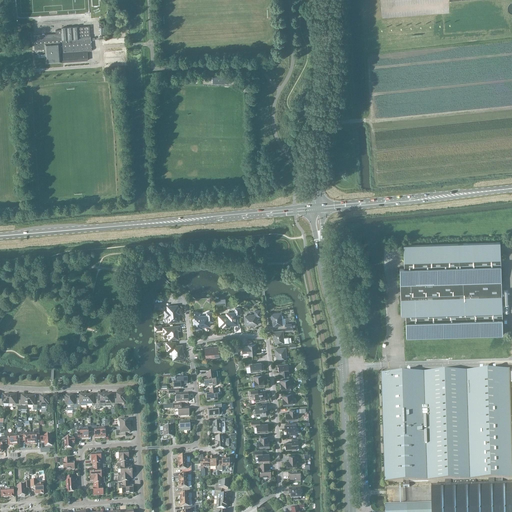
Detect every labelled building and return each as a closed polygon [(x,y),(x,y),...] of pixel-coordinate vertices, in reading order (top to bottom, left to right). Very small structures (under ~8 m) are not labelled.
[(92,51),(90,36),(79,37),(78,27),(61,28),(61,30),(55,30),(56,34),(34,35),(34,50),(45,49),(46,63),(62,62),(88,60),(87,51),(92,51)] [(228,82),(231,82),(231,76),(228,76),(228,75),(213,74),(213,77),(213,80),(212,83),(225,84),(225,83),(228,83),(228,82)] [(404,268),(399,268),(401,314),(405,314),(406,338),(502,335),(500,242),(403,245),(404,268)] [(165,311),(165,317),(168,317),(168,322),(179,321),(178,316),(177,316),(177,314),(180,314),(179,308),(178,308),(178,305),(167,306),(167,311),(165,311)] [(219,326),(223,326),(223,327),(229,327),(229,325),(232,324),(232,325),(237,324),(236,315),(240,315),(239,308),(235,308),(235,312),(226,313),(226,315),(218,316),(219,326)] [(255,315),(249,315),(248,316),(244,316),(245,325),(257,324),(257,316),(260,316),(260,310),(255,311),(255,315)] [(194,317),(193,317),(194,329),(201,328),(201,327),(210,326),(209,322),(213,322),(212,312),(206,313),(207,316),(197,317),(197,316),(197,315),(194,315),(194,316),(194,317)] [(273,319),(273,326),(282,325),(281,313),(271,314),(271,319),(273,319)] [(169,339),(171,339),(171,340),(172,340),(172,339),(176,338),(176,339),(178,339),(179,339),(178,335),(177,332),(178,332),(178,331),(179,330),(180,330),(179,326),(176,326),(176,327),(170,327),(163,327),(164,334),(168,333),(169,339)] [(279,344),(279,343),(289,342),(288,337),(283,338),(283,331),(272,332),(273,337),(275,337),(275,344),(277,344),(279,344)] [(181,351),(182,351),(182,345),(175,346),(175,342),(166,343),(167,351),(172,350),(173,355),(172,356),(172,358),(173,358),(173,359),(183,359),(183,357),(184,356),(184,354),(183,353),(182,353),(181,351)] [(242,353),(248,353),(249,355),(256,354),(255,344),(248,345),(248,346),(242,346),(242,353)] [(214,347),(211,348),(211,347),(208,347),(208,348),(205,348),(206,358),(212,357),(213,358),(216,358),(216,356),(219,356),(219,350),(219,347),(213,347),(214,347)] [(277,354),(278,361),(286,360),(285,348),(275,349),(275,354),(277,354)] [(250,366),(251,372),(262,371),(261,367),(262,367),(262,363),(261,364),(261,363),(252,364),(252,360),(245,361),(245,367),(250,366)] [(288,371),(288,368),(289,368),(289,365),(288,365),(288,364),(278,365),(279,371),(280,371),(280,376),(289,375),(288,371)] [(381,374),(385,483),(403,482),(403,487),(409,486),(409,482),(445,481),(445,485),(476,484),(476,480),(489,479),(489,484),(503,483),(503,479),(511,478),(511,445),(511,425),(511,418),(510,370),(381,374)] [(215,378),(217,378),(217,373),(214,373),(207,374),(207,377),(208,377),(208,379),(204,379),(205,387),(216,385),(215,378)] [(176,382),(173,382),(174,388),(181,388),(181,384),(187,384),(187,380),(187,379),(187,378),(187,377),(187,376),(181,377),(181,376),(180,376),(180,375),(179,375),(178,375),(178,376),(177,376),(177,377),(176,377),(176,382)] [(254,380),(255,387),(264,386),(263,380),(262,375),(254,376),(254,380)] [(281,380),(281,385),(281,391),(291,390),(289,379),(281,380)] [(219,389),(212,390),(209,391),(210,394),(206,395),(207,402),(211,401),(218,401),(217,396),(220,395),(219,389)] [(176,397),(175,398),(175,401),(176,401),(176,402),(188,402),(188,401),(189,400),(189,398),(188,397),(188,393),(179,394),(178,390),(168,391),(169,395),(176,394),(176,397)] [(251,391),(251,397),(255,396),(256,402),(265,401),(264,393),(258,393),(258,390),(251,391)] [(283,395),(283,400),(283,406),(293,404),(291,394),(283,395)] [(3,405),(9,405),(9,396),(8,395),(6,395),(5,396),(3,396),(3,400),(0,400),(0,406),(3,406),(3,405)] [(98,400),(95,400),(96,407),(99,407),(99,405),(105,405),(105,396),(104,396),(103,395),(101,395),(101,396),(98,396),(98,400)] [(105,396),(105,405),(111,404),(111,406),(114,406),(114,400),(111,400),(111,396),(109,396),(108,395),(106,395),(105,396)] [(117,400),(114,400),(114,406),(118,406),(118,404),(124,404),(124,402),(125,402),(125,397),(123,397),(123,396),(122,395),(120,395),(119,396),(117,396),(117,400)] [(13,407),(18,407),(18,401),(15,401),(15,397),(13,397),(12,396),(10,396),(9,396),(9,405),(13,405),(13,407)] [(27,397),(27,396),(25,396),(24,397),(22,397),(21,401),(18,401),(18,407),(18,411),(20,411),(21,410),(27,410),(27,406),(28,397),(27,397)] [(77,410),(77,409),(76,401),(73,401),(73,397),(70,397),(70,396),(68,396),(67,397),(66,397),(66,399),(65,399),(65,404),(67,404),(67,407),(66,407),(67,409),(66,409),(66,410),(67,410),(67,411),(73,411),(73,410),(77,410)] [(80,401),(76,401),(77,409),(80,409),(80,407),(86,407),(86,405),(86,397),(85,396),(83,396),(82,397),(80,397),(80,401)] [(86,397),(86,405),(92,405),(92,407),(96,407),(95,400),(92,400),(92,396),(90,396),(89,396),(87,396),(86,397)] [(33,408),(37,408),(37,402),(34,402),(34,398),(32,398),(31,397),(29,397),(28,397),(27,406),(33,406),(33,408)] [(37,402),(37,408),(37,410),(41,410),(41,406),(47,406),(47,405),(48,405),(48,399),(47,399),(47,398),(46,398),(45,397),(43,397),(42,398),(40,398),(40,402),(37,402)] [(174,405),(175,411),(178,411),(178,417),(189,416),(188,408),(181,408),(181,404),(174,405)] [(221,415),(222,414),(221,409),(222,409),(221,404),(214,405),(215,408),(208,409),(209,417),(219,416),(221,415)] [(256,416),(262,415),(262,416),(266,416),(265,411),(267,411),(266,405),(255,406),(255,409),(254,409),(253,410),(253,411),(253,412),(253,413),(254,413),(255,414),(256,413),(256,416)] [(289,413),(285,413),(286,420),(296,420),(295,410),(289,410),(289,413)] [(120,421),(120,427),(129,427),(129,426),(130,425),(130,424),(129,423),(129,421),(125,421),(124,418),(118,418),(118,422),(120,421)] [(218,423),(212,423),(213,434),(221,433),(224,433),(225,432),(225,425),(225,419),(218,419),(218,423)] [(179,426),(180,432),(190,431),(190,425),(190,421),(179,422),(179,426)] [(251,421),(251,425),(256,425),(257,433),(268,432),(267,424),(260,424),(260,421),(251,421)] [(93,424),(91,425),(91,433),(94,432),(95,438),(100,438),(99,428),(96,428),(96,426),(94,426),(93,426),(93,424)] [(296,434),(296,431),(297,430),(298,430),(298,429),(297,428),(296,427),(296,424),(284,425),(285,431),(286,431),(286,434),(296,434)] [(88,426),(87,426),(85,428),(85,429),(83,429),(83,439),(89,439),(88,433),(91,433),(91,425),(88,425),(88,426)] [(105,428),(99,428),(100,438),(106,438),(105,432),(108,432),(108,426),(105,426),(105,428)] [(83,439),(83,429),(82,427),(81,427),(78,427),(74,428),(74,434),(77,433),(78,439),(83,439)] [(129,427),(120,427),(121,431),(116,431),(116,437),(126,436),(125,433),(129,433),(129,431),(130,430),(130,428),(129,427)] [(169,437),(173,437),(173,427),(169,427),(163,427),(163,438),(169,437)] [(37,444),(37,441),(40,441),(39,430),(36,430),(36,431),(34,431),(34,434),(31,434),(31,444),(33,444),(37,444)] [(4,432),(5,437),(5,440),(8,439),(8,446),(11,446),(11,445),(14,445),(13,435),(8,435),(8,431),(4,432)] [(31,444),(31,434),(27,434),(27,431),(25,431),(25,432),(22,433),(22,441),(25,441),(25,445),(29,445),(29,444),(31,444)] [(19,434),(13,435),(14,445),(16,445),(19,445),(19,441),(22,441),(22,433),(18,433),(19,434)] [(40,436),(41,442),(44,442),(45,446),(53,446),(53,445),(52,446),(51,436),(40,436)] [(223,437),(215,437),(216,442),(215,442),(215,445),(216,445),(216,449),(224,449),(223,446),(225,446),(225,447),(229,447),(229,440),(225,440),(225,441),(223,441),(223,437)] [(259,437),(260,447),(269,447),(269,441),(268,441),(268,437),(259,437)] [(64,449),(72,448),(72,444),(75,444),(74,438),(64,439),(65,449),(64,449)] [(298,440),(292,440),(292,443),(285,443),(286,450),(296,450),(295,446),(298,446),(298,440)] [(255,451),(255,455),(258,455),(258,463),(269,462),(269,461),(270,461),(270,457),(269,458),(269,454),(262,454),(262,451),(255,451)] [(92,460),(92,465),(101,464),(101,461),(101,457),(102,457),(102,452),(96,452),(96,454),(91,454),(91,456),(90,456),(90,457),(90,459),(91,460),(92,460)] [(128,463),(128,458),(128,452),(119,453),(119,460),(119,463),(128,463)] [(178,464),(187,463),(186,457),(188,457),(188,454),(181,454),(181,457),(178,458),(178,460),(177,461),(177,463),(178,463),(178,464)] [(286,461),(287,469),(297,468),(296,460),(295,455),(289,456),(289,461),(286,461)] [(229,459),(229,458),(227,458),(226,457),(225,457),(224,458),(221,458),(222,460),(219,460),(219,464),(219,471),(222,471),(222,467),(229,467),(229,465),(232,465),(231,459),(229,459)] [(203,468),(210,468),(209,459),(208,459),(208,458),(206,458),(206,459),(205,459),(203,459),(203,462),(200,463),(201,470),(204,469),(203,468)] [(216,467),(216,471),(219,471),(219,464),(216,464),(215,458),(213,459),(213,458),(212,458),(210,458),(210,459),(209,459),(210,468),(210,469),(211,470),(212,470),(213,470),(214,469),(214,468),(214,467),(216,467)] [(70,460),(60,460),(60,466),(63,466),(64,471),(70,471),(70,470),(74,470),(74,463),(70,463),(70,460)] [(128,463),(117,464),(117,470),(120,470),(121,473),(132,473),(131,467),(129,467),(128,463)] [(182,473),(189,473),(192,472),(191,463),(187,463),(178,464),(178,465),(177,465),(178,467),(178,468),(178,470),(182,470),(182,473)] [(92,469),(90,469),(90,475),(101,474),(101,471),(104,471),(104,465),(92,466),(92,469)] [(260,472),(260,480),(263,480),(263,481),(264,482),(265,482),(266,481),(266,480),(271,480),(270,472),(267,472),(267,467),(257,467),(257,471),(260,471),(260,472)] [(300,472),(288,473),(289,479),(290,479),(290,482),(300,482),(300,479),(301,479),(301,478),(302,477),(301,476),(300,476),(300,472)] [(132,473),(121,473),(121,476),(118,477),(118,483),(129,482),(129,478),(132,478),(132,473)] [(179,482),(188,482),(187,476),(189,476),(189,473),(182,473),(182,476),(179,476),(179,478),(179,479),(178,479),(178,481),(179,482)] [(101,474),(90,475),(90,481),(93,480),(93,484),(98,484),(105,483),(104,478),(101,477),(101,474)] [(65,478),(65,482),(66,482),(67,493),(76,492),(75,481),(73,481),(72,478),(65,478)] [(37,482),(37,481),(30,481),(31,488),(35,488),(35,495),(43,495),(43,482),(37,482)] [(215,485),(215,488),(215,491),(221,492),(221,489),(228,489),(228,488),(229,488),(229,484),(228,483),(228,482),(219,481),(218,485),(215,485)] [(26,496),(25,489),(29,489),(28,482),(25,483),(25,486),(17,486),(18,496),(21,496),(21,497),(25,497),(25,496),(26,496)] [(183,488),(183,491),(190,491),(190,488),(188,488),(188,482),(179,482),(179,483),(178,484),(178,486),(179,486),(179,489),(183,488)] [(433,485),(433,486),(433,511),(511,511),(511,482),(503,483),(489,484),(476,484),(445,485),(433,485)] [(129,483),(118,484),(119,490),(122,489),(122,494),(129,494),(129,493),(133,493),(133,489),(133,488),(133,486),(129,486),(129,483)] [(93,490),(94,496),(103,495),(103,488),(102,488),(102,484),(94,485),(94,490),(93,490)] [(1,497),(10,497),(14,497),(13,488),(5,489),(4,486),(0,485),(0,489),(1,490),(1,497)] [(403,487),(385,487),(385,511),(433,511),(433,486),(409,486),(403,487)] [(301,491),(300,488),(289,489),(289,495),(291,495),(291,498),(301,498),(301,494),(302,494),(302,493),(302,492),(301,491)] [(180,501),(189,500),(188,494),(190,494),(190,491),(183,491),(183,494),(179,495),(180,497),(179,498),(179,500),(180,500),(180,501)] [(217,497),(217,500),(227,501),(227,500),(228,500),(228,496),(227,496),(227,495),(221,495),(221,492),(215,491),(214,497),(217,497)] [(184,507),(184,510),(191,510),(191,507),(189,507),(189,500),(180,501),(180,502),(179,502),(179,504),(180,504),(180,505),(180,507),(184,507)] [(227,501),(217,500),(216,505),(214,505),(213,508),(220,509),(224,509),(224,506),(226,507),(226,506),(227,506),(228,502),(227,502),(227,501)]
